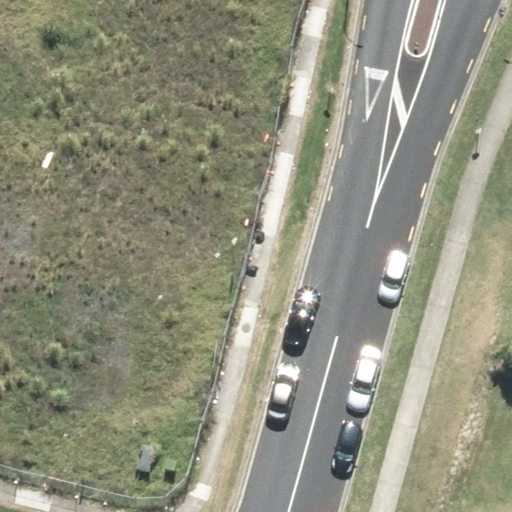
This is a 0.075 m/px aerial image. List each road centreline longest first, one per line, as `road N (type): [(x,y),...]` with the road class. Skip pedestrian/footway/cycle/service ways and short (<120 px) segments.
road 1 (residential): [(385,157),(280,511)]
road 2 (residential): [(475,0),(456,56),(385,157)]
road 3 (residential): [(385,157),(375,44),(385,0)]
